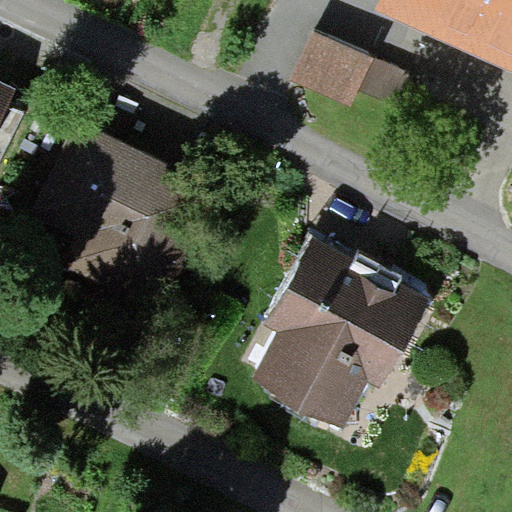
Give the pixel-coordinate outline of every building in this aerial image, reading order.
[(511,0),(382,0),(378,10),(511,68),(511,0)] [(424,79),(329,32),(303,84),(398,131),(424,79)] [(0,149),(31,84),(0,68),(0,149)] [(207,176),(71,112),(8,245),(144,309),(207,176)] [(270,326),(245,374),(335,422),(361,374),(375,381),(424,289),(304,226),(256,318),(270,326)]
